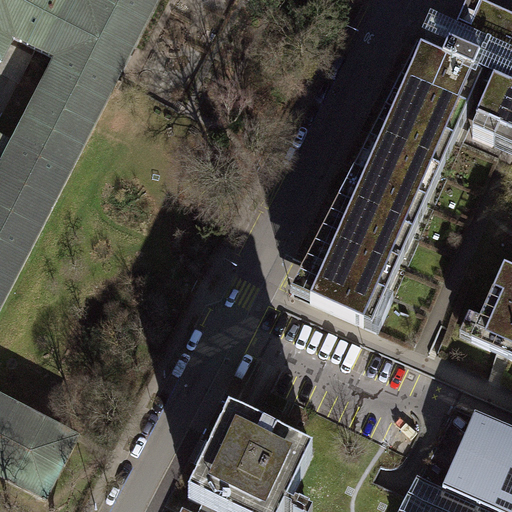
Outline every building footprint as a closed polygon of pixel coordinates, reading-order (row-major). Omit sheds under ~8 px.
[(76,441),(0,400),(0,309),(118,80),(135,47),(159,0),(90,0),(87,7),(72,0),(0,0),(0,62),(2,63),(14,40),(36,51),(58,63),(15,147),(0,139),(0,162),(6,165),(0,175),(0,476),(46,500),(76,441)] [(511,27),(469,9),(455,40),(511,65),(511,27)] [(511,65),(455,40),(432,30),(426,43),(449,53),(479,67),(474,79),(494,88),(511,96),(511,65)] [(444,65),(421,55),(316,294),(311,306),(364,329),(474,79),(479,67),(449,53),(444,65)] [(511,96),(494,88),(476,128),(511,143),(511,96)] [(511,273),(504,270),(483,319),(464,311),(453,336),(502,357),(511,361),(511,273)] [(285,511),(313,456),(229,415),(188,499),(202,506),(214,511),(285,511)] [(443,490),(493,511),(511,511),(511,432),(475,417),(443,490)] [(493,511),(443,490),(417,477),(399,511),(493,511)]
